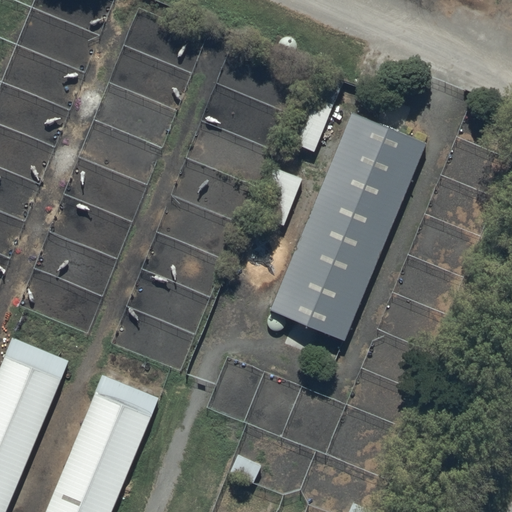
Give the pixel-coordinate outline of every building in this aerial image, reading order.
[(307,96),(285,143),(313,156),(334,108),(332,107),(342,85),(326,78),(316,100),(307,96)] [(440,154),(364,123),(285,311),(361,343),(440,154)] [(303,182),(274,171),(256,218),(285,229),(303,182)] [(16,511),(72,376),(15,353),(0,388),(0,511),(16,511)] [(130,511),(172,409),(106,383),(53,511),(130,511)] [(238,457),(229,476),(253,486),(261,467),(238,457)]
